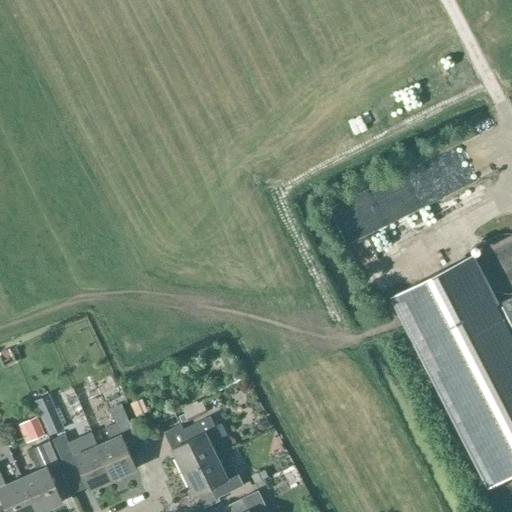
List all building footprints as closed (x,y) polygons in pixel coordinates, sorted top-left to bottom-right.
[(511,235),(507,235),(498,236),(490,240),(483,247),(479,255),(477,265),(479,274),(483,282),(490,289),(498,293),(507,295),(511,293),(511,235)] [(467,258),(396,294),(492,486),(511,475),(511,296),(492,307),(467,258)] [(49,397),(36,402),(50,433),(61,429),(52,409),(54,408),(49,397)] [(140,401),(132,405),(137,417),(145,413),(140,401)] [(109,440),(98,445),(113,479),(136,469),(124,441),(135,436),(121,404),(109,409),(116,423),(105,428),(109,440)] [(171,449),(182,472),(217,456),(211,442),(226,435),(221,424),(215,427),(209,416),(182,429),(187,441),(171,449)] [(113,479),(98,445),(92,432),(68,443),(64,434),(52,440),(65,468),(76,463),(89,490),(113,479)] [(22,478),(36,511),(39,511),(62,502),(48,470),(59,465),(49,441),(28,450),(38,471),(22,478)] [(223,469),(217,456),(182,472),(194,496),(210,488),(216,499),(243,486),(233,464),(223,469)] [(36,511),(22,478),(6,485),(0,472),(0,495),(7,511),(36,511)] [(224,511),(269,511),(259,490),(222,508),(224,511)]
